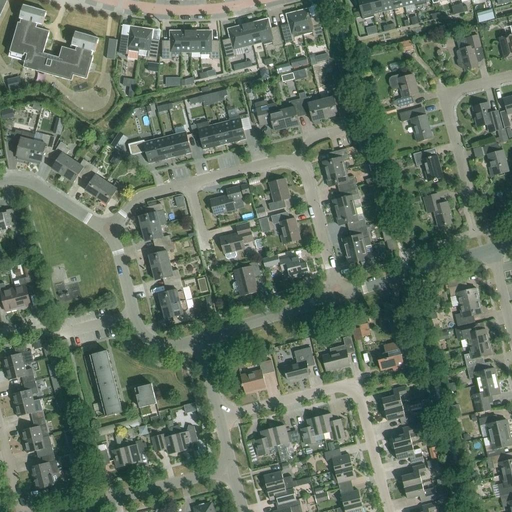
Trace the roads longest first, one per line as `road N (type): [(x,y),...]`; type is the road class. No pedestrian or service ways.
road 1 (residential): [(388,511),(354,383),(218,417)]
road 2 (residential): [(199,339),(177,346),(139,331),(108,229)]
road 3 (residential): [(467,189),(446,97),(511,76)]
road 4 (residential): [(260,0),(186,10),(108,0)]
road 5 (residential): [(337,297),(199,339)]
road 6 (residential): [(337,297),(306,175),(296,163)]
road 7 (residential): [(108,229),(30,181),(0,181)]
road 8 (residential): [(115,498),(232,468)]
